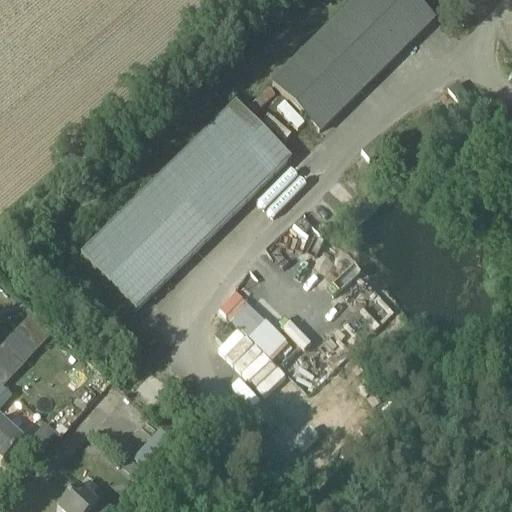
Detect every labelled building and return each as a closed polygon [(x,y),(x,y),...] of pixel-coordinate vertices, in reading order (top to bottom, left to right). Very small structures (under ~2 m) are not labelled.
[(355,0),(269,86),(318,136),(434,23),(416,4),(418,2),(422,6),(427,0),(355,0)] [(135,315),(290,163),(234,106),(79,258),(135,315)] [(261,129),(280,115),(275,107),(255,122),(261,129)] [(325,189),(337,200),(366,168),(353,157),(325,189)] [(361,392),(266,300),(216,352),(336,469),(355,449),(329,424),(361,392)] [(14,363),(0,367),(0,381),(0,382),(19,376),(14,363)] [(0,462),(1,463),(19,442),(0,425),(0,462)] [(143,473),(142,474),(134,482),(121,496),(136,510),(185,458),(159,433),(132,462),(143,473)] [(116,466),(134,482),(142,474),(124,457),(116,466)] [(92,503),(77,490),(56,511),(107,511),(109,510),(96,498),(92,503)]
